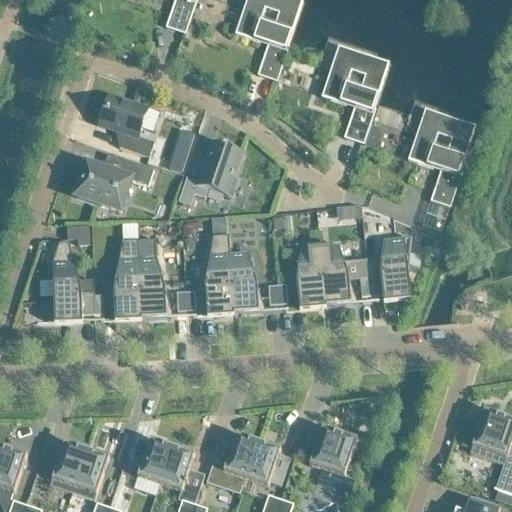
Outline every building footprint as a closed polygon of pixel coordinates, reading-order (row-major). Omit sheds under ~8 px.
[(185,36),(197,0),(169,0),(176,2),(167,30),(185,36)] [(287,0),(248,0),(235,39),(268,50),(259,78),(277,84),(303,5),(287,0)] [(339,51),(322,102),(354,113),(345,141),(363,147),(389,68),(339,51)] [(139,142),(148,114),(110,101),(100,129),(124,138),(119,152),(150,163),(155,147),(139,142)] [(425,114),(408,165),(441,176),(431,203),(449,209),(476,131),(425,114)] [(374,132),(367,152),(376,155),(383,135),(374,132)] [(182,135),(178,147),(192,151),(196,139),(182,135)] [(234,183),(242,157),(212,147),(199,186),(187,182),(179,206),(191,210),(195,199),(206,203),(209,194),(228,200),(232,201),(238,185),(234,183)] [(121,216),(132,185),(149,191),(154,175),(108,159),(103,174),(87,169),(76,201),(121,216)] [(173,161),(169,173),(183,178),(187,166),(173,161)] [(336,210),(336,226),(365,225),(365,209),(336,210)] [(318,228),(316,216),(299,218),(300,230),(318,228)] [(288,231),(287,219),(272,220),(273,232),(288,231)] [(90,231),(69,232),(69,244),(78,244),(79,250),(91,250),(90,231)] [(229,259),(230,259),(229,241),(213,242),(206,292),(208,320),(233,318),(229,259)] [(408,274),(412,243),(384,246),(381,266),(367,267),(367,268),(368,282),(371,301),(383,300),(384,305),(421,301),(421,300),(411,301),(408,274)] [(138,265),(139,265),(139,246),(123,246),(114,296),(115,325),(141,324),(138,265)] [(79,285),(70,248),(60,249),(53,268),(54,299),(49,326),(38,326),(38,327),(83,326),(83,321),(95,320),(95,301),(94,285),(79,285)] [(354,298),(339,250),(320,252),(326,311),(343,309),(357,308),(354,298)] [(326,311),(320,252),(301,254),(297,285),(300,313),(326,311)] [(248,258),(230,259),(229,259),(233,318),(251,317),(265,316),(262,306),(248,258)] [(157,264),(139,265),(138,265),(141,324),(159,323),(173,322),(170,312),(157,264)] [(358,269),(360,283),(368,282),(367,268),(358,269)] [(371,301),(368,282),(360,283),(362,302),(371,301)] [(288,309),(286,290),(278,291),(279,310),(288,309)] [(279,310),(278,291),(269,291),(270,310),(279,310)] [(195,296),(186,297),(187,316),(196,316),(195,296)] [(187,316),(186,297),(177,297),(178,316),(187,316)] [(103,301),(95,301),(95,320),(104,320),(103,301)] [(505,470),(511,449),(511,423),(506,421),(505,423),(498,421),(499,419),(485,414),(470,458),(505,470)] [(345,482),(358,444),(343,439),(343,441),(336,439),(337,437),(323,432),(310,470),(345,482)] [(246,484),(258,448),(251,446),(252,444),(237,439),(227,469),(215,465),(207,488),(241,500),(244,491),(245,491),(247,485),(246,484)] [(160,489),(172,453),(165,451),(166,449),(151,444),(138,482),(160,489)] [(72,499),(87,456),(79,454),(80,452),(65,447),(50,491),(72,499)] [(268,492),(281,454),(266,449),(266,451),(258,448),(246,484),(247,485),(268,492)] [(15,498),(27,460),(13,455),(13,457),(6,455),(7,453),(0,450),(0,505),(3,511),(25,511),(26,510),(11,505),(13,497),(15,498)] [(190,475),(195,459),(180,454),(179,456),(172,453),(160,489),(181,496),(178,505),(183,506),(195,510),(205,480),(190,475)] [(110,462),(95,457),(94,459),(87,456),(72,499),(95,506),(110,462)] [(498,495),(494,505),(511,511),(511,500),(504,498),(498,495)] [(279,511),(282,505),(269,501),(265,511),(279,511)]
